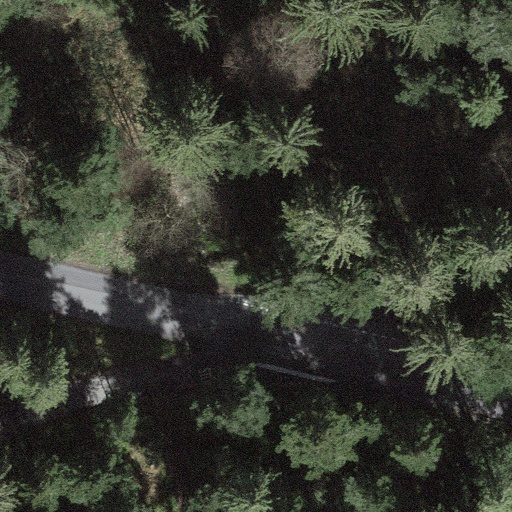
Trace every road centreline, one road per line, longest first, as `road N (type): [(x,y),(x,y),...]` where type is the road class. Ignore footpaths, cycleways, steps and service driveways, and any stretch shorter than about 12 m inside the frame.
road 1 (track): [(511,234),(239,334)]
road 2 (unclassified): [(239,334),(511,398)]
road 3 (unclassified): [(239,334),(0,423)]
road 4 (unclassified): [(0,281),(239,334)]
road 5 (track): [(173,511),(140,372)]
